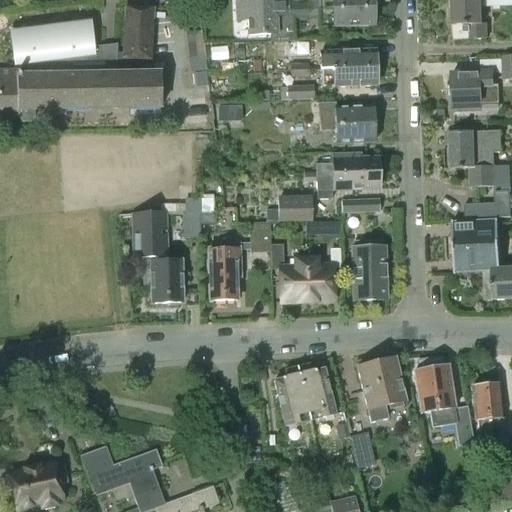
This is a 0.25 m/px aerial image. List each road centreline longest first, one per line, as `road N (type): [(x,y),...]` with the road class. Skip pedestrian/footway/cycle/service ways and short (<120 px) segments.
road 1 (residential): [(405,0),(412,334)]
road 2 (residential): [(0,367),(227,341)]
road 3 (residential): [(227,341),(412,334)]
road 4 (residential): [(247,511),(227,341)]
